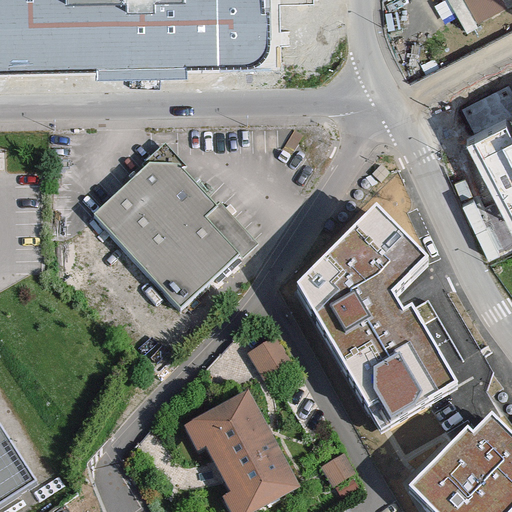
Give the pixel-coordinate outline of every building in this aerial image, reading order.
[(0,0),(0,65),(97,63),(97,72),(188,70),(188,61),(249,61),(257,58),(262,55),(266,51),(269,45),(270,37),(270,2),(269,0),(0,0)] [(500,1),(499,0),(475,0),(483,12),(500,1)] [(511,112),(469,134),(511,221),(511,112)] [(373,175),(381,183),(390,173),(383,166),(373,175)] [(151,168),(95,219),(182,314),(248,252),(227,229),(219,235),(207,222),(215,215),(219,211),(180,170),(151,168)] [(375,200),(310,261),(316,272),(298,288),(320,311),(349,363),(363,378),(367,386),(398,418),(402,425),(467,390),(440,340),(411,309),(404,297),(439,264),(377,199),(375,200)] [(253,356),(265,376),(287,363),(275,343),(253,356)] [(249,511),(296,486),(247,397),(198,424),(208,442),(237,495),(246,511),(249,511)] [(420,491),(441,511),(511,511),(511,427),(504,419),(484,439),(479,434),(420,491)] [(0,509),(39,484),(0,423),(0,509)] [(208,442),(198,424),(190,428),(200,446),(208,442)] [(324,471),(334,489),(355,477),(345,459),(324,471)] [(353,484),(340,491),(344,498),(357,490),(353,484)] [(246,511),(237,495),(229,500),(236,511),(246,511)]
